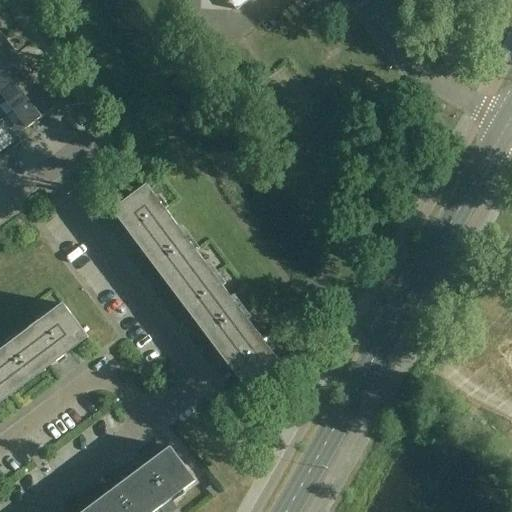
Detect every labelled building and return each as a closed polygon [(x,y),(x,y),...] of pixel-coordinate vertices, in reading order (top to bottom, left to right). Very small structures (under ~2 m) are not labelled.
[(228,0),(229,0),(236,11),(250,0),(228,0)] [(5,37),(0,40),(0,67),(18,54),(17,54),(16,54),(4,38),(5,37)] [(18,55),(18,54),(0,67),(0,94),(30,71),(29,72),(17,55),(18,55)] [(30,71),(0,94),(0,103),(6,99),(14,110),(13,111),(43,89),(43,88),(42,89),(30,73),(31,72),(30,71)] [(287,111),(297,105),(284,87),(275,94),(287,111)] [(44,89),(43,89),(13,111),(13,112),(15,111),(22,121),(11,129),(16,136),(27,128),(56,107),(43,90),(44,89)] [(11,136),(0,143),(0,149),(4,155),(17,146),(11,136)] [(147,185),(113,211),(247,390),(281,364),(263,340),(264,340),(257,330),(256,331),(172,218),(172,217),(165,208),(164,208),(147,185)] [(0,404),(89,338),(63,304),(39,322),(39,321),(30,328),(31,329),(0,351),(0,404)] [(68,425),(73,435),(89,428),(84,417),(68,425)] [(173,498),(196,481),(170,446),(82,511),(154,511),(163,505),(164,506),(173,499),(173,498)]
